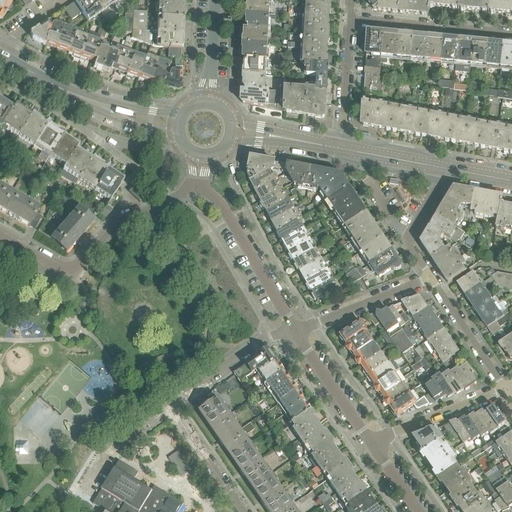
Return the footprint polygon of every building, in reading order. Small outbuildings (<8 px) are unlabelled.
[(11,6),(12,4),(3,0),(0,0),(0,20),(1,20),(2,21),(7,12),(9,13),(12,13),(14,10),(13,7),(11,6)] [(113,6),(108,0),(79,0),(75,3),(82,14),(88,22),(113,6)] [(182,3),(182,0),(158,0),(157,19),(182,20),(182,7),(184,6),(184,5),(184,4),(182,3)] [(269,15),(269,0),(247,0),(247,8),(246,9),(246,11),(247,13),(247,14),(269,15)] [(369,0),(369,7),(370,7),(373,10),(373,11),(398,13),(399,0),(369,0)] [(428,12),(428,0),(399,0),(398,13),(427,16),(428,12)] [(458,10),(459,0),(428,0),(428,12),(429,12),(430,9),(434,9),(436,8),(452,9),(452,11),(456,11),(457,10),(458,10)] [(488,13),(489,0),(459,0),(458,10),(460,10),(460,12),(464,12),(466,11),(481,12),(482,14),(486,14),(487,13),(488,13)] [(511,0),(489,0),(488,13),(490,13),(490,14),(494,15),(495,13),(511,15),(511,16),(511,0)] [(77,18),(82,14),(75,3),(70,7),(77,18)] [(331,14),(331,7),(306,5),(305,25),(304,35),(329,37),(330,30),(328,30),(329,14),(331,14)] [(71,21),(77,18),(70,7),(64,11),(71,21)] [(147,13),(140,13),(138,13),(131,12),(131,15),(124,15),(123,34),(132,35),(132,41),(153,48),(168,49),(180,50),(181,37),(183,36),(183,35),(146,33),(147,18),(147,13)] [(268,46),(269,21),(274,21),(274,16),(269,16),(269,15),(247,14),(247,15),(246,16),(246,18),(247,20),(246,30),(244,30),(244,39),(243,40),(243,43),(244,44),(268,46)] [(181,33),(181,24),(182,20),(157,19),(147,18),(146,33),(183,35),(183,34),(181,33)] [(53,25),(55,23),(52,19),(30,34),(30,37),(33,40),(45,46),(53,25)] [(57,48),(65,27),(55,23),(53,25),(45,46),(50,48),(54,47),(57,48)] [(67,54),(75,33),(76,31),(65,27),(57,48),(61,49),(63,53),(67,54)] [(78,61),(86,37),(75,33),(67,54),(71,56),(70,56),(72,59),(78,61)] [(381,57),(383,34),(368,33),(367,34),(366,56),(371,56),(371,61),(366,61),(365,68),(364,75),(365,75),(379,77),(379,69),(381,57)] [(411,60),(413,37),(383,34),(381,57),(411,60)] [(326,59),(327,43),(329,43),(329,37),(304,35),(304,44),(288,43),(288,49),(303,50),(302,64),(305,64),(327,66),(328,59),(326,59)] [(90,63),(98,42),(86,37),(78,61),(83,63),(86,63),(87,62),(90,63)] [(440,63),(443,40),(413,37),(411,60),(440,63)] [(471,66),(473,43),(443,40),(440,63),(471,66)] [(101,72),(110,46),(98,42),(90,63),(94,64),(93,67),(95,70),(101,72)] [(500,69),(503,46),(473,43),(471,66),(500,69)] [(266,77),(268,46),(244,44),(244,46),(243,46),(242,49),(243,51),(243,57),(245,57),(244,70),(243,71),(243,73),(244,75),(266,77)] [(114,72),(122,50),(110,46),(101,72),(106,74),(109,73),(110,70),(114,72)] [(511,69),(511,46),(503,46),(500,69),(511,69)] [(180,59),(180,50),(168,49),(167,58),(180,59)] [(131,61),(134,55),(122,50),(114,72),(118,73),(118,74),(120,76),(125,78),(131,61)] [(146,59),(139,57),(134,55),(131,61),(125,78),(131,80),(134,80),(134,78),(138,80),(146,59)] [(150,82),(159,61),(147,56),(146,59),(138,80),(144,82),(147,82),(147,81),(150,82)] [(161,89),(170,65),(159,61),(150,82),(154,84),(156,86),(161,89)] [(174,68),(174,65),(170,64),(170,65),(161,89),(176,93),(180,91),(181,69),(174,68)] [(327,77),(327,66),(305,64),(305,70),(307,70),(306,83),(313,84),(314,77),(317,77),(327,77)] [(266,108),(284,112),(285,93),(284,93),(265,92),(266,77),(244,75),(244,76),(243,77),(243,80),(244,81),(243,92),(242,92),(241,102),(243,104),(266,108)] [(386,79),(379,77),(365,75),(364,93),(365,93),(365,94),(373,95),(374,95),(380,97),(383,97),(386,79)] [(324,118),(326,94),(327,77),(317,77),(316,90),(284,87),(284,93),(285,93),(284,112),(322,120),(324,118)] [(479,94),(480,85),(470,84),(469,93),(479,94)] [(511,101),(511,100),(511,93),(499,92),(498,99),(511,101)] [(391,131),(396,109),(372,105),(373,95),(365,94),(365,106),(363,105),(362,116),(361,125),(362,125),(362,126),(363,126),(363,127),(368,128),(368,127),(374,128),(374,129),(378,130),(379,129),(385,130),(386,132),(389,132),(391,131)] [(15,107),(11,105),(0,97),(0,129),(2,127),(15,107)] [(18,137),(33,115),(17,104),(15,107),(2,127),(18,137)] [(449,142),(450,142),(454,120),(442,118),(444,109),(438,108),(436,117),(425,114),(421,137),(422,138),(425,139),(426,138),(444,141),(445,143),(448,143),(449,142)] [(421,137),(425,114),(396,109),(391,131),(392,131),(393,133),(395,133),(397,132),(406,134),(415,136),(416,137),(419,138),(420,137),(421,137)] [(33,147),(48,124),(33,115),(18,137),(33,147)] [(479,148),(484,125),(470,123),(454,120),(450,142),(451,144),(454,144),(456,143),(474,147),(475,148),(477,149),(479,148)] [(64,135),(50,126),(48,124),(33,147),(49,157),(64,135)] [(509,153),(511,138),(511,130),(484,125),(479,148),(480,148),(480,149),(483,150),(485,149),(503,152),(504,154),(507,154),(509,153)] [(79,145),(65,136),(64,135),(49,157),(64,168),(77,148),(79,145)] [(78,181),(93,159),(77,148),(64,168),(62,171),(78,181)] [(19,157),(15,162),(26,168),(29,163),(19,157)] [(108,169),(104,166),(93,159),(78,181),(94,191),(108,169)] [(275,164),(251,159),(250,159),(248,159),(247,160),(246,161),(246,163),(246,164),(247,165),(248,166),(249,166),(247,176),(250,181),(273,168),(281,170),(282,165),(275,164)] [(311,170),(288,166),(286,173),(294,186),(298,187),(298,189),(302,190),(303,188),(307,189),(311,170)] [(281,172),(281,170),(273,168),(250,181),(251,183),(250,185),(251,188),(254,188),(255,191),(275,180),(278,179),(274,174),(279,172),(281,172)] [(124,179),(112,171),(108,169),(94,191),(109,202),(102,213),(108,216),(119,199),(114,196),(120,187),(119,187),(124,179)] [(349,189),(340,176),(311,170),(307,189),(312,190),(312,192),(317,193),(317,191),(319,191),(328,203),(349,189)] [(280,185),(278,186),(275,180),(255,191),(255,192),(255,193),(255,194),(257,199),(259,199),(260,202),(280,191),(282,190),(280,185)] [(146,197),(134,187),(134,186),(128,193),(140,204),(146,197)] [(0,210),(1,211),(11,193),(0,187),(0,210)] [(345,228),(366,214),(356,200),(349,189),(328,203),(334,213),(333,215),(336,219),(337,218),(345,228)] [(470,217),(474,193),(454,189),(437,216),(455,228),(458,224),(460,225),(464,218),(469,221),(470,217)] [(285,194),(283,196),(280,191),(260,202),(261,203),(260,204),(263,208),(264,209),(266,212),(286,201),(288,200),(285,194)] [(38,209),(27,203),(11,193),(1,211),(28,227),(36,214),(38,209)] [(498,219),(501,206),(502,198),(474,193),(470,217),(475,218),(493,221),(494,218),(498,219)] [(291,204),(288,205),(286,201),(266,212),(267,213),(266,214),(268,219),(270,219),(272,222),(292,211),(294,209),(291,204)] [(83,204),(79,208),(88,216),(92,212),(83,204)] [(506,209),(505,207),(501,206),(498,219),(496,230),(501,231),(501,233),(504,233),(506,232),(506,230),(511,231),(511,227),(511,208),(509,208),(508,209),(506,209)] [(66,253),(94,221),(88,216),(79,208),(51,240),(66,253)] [(297,214),(294,216),(292,211),(272,222),(271,222),(272,223),(271,225),(273,229),(276,230),(277,232),(297,221),(299,220),(297,214)] [(34,230),(41,218),(36,214),(28,227),(29,227),(34,230)] [(383,240),(374,227),(366,214),(345,228),(362,254),(383,240)] [(464,233),(455,228),(437,216),(420,243),(432,261),(445,252),(440,243),(444,237),(455,244),(457,241),(459,242),(464,233)] [(302,225),(300,226),(297,221),(277,232),(278,233),(277,236),(279,239),(281,240),(282,242),(305,230),(304,227),(302,225)] [(306,236),(308,235),(305,230),(282,242),(284,245),(284,247),(286,250),(288,251),(288,252),(308,241),(306,236)] [(314,251),(316,250),(318,249),(313,239),(308,241),(288,252),(290,255),(289,257),(291,260),(293,262),(294,262),(314,251)] [(469,239),(465,244),(472,248),(475,243),(469,239)] [(400,265),(390,251),(383,240),(362,254),(371,268),(379,280),(393,270),(394,271),(395,271),(396,271),(397,271),(398,270),(399,270),(400,269),(400,268),(400,266),(400,265)] [(465,267),(460,259),(454,251),(452,253),(449,249),(445,252),(432,261),(448,284),(465,272),(462,269),(465,267)] [(322,260),(319,255),(316,250),(314,251),(294,262),(296,265),(295,267),(297,270),(299,271),(300,272),(320,261),(322,260)] [(327,264),(328,263),(325,258),(322,260),(320,261),(300,272),(302,275),(301,277),(303,280),(305,281),(306,282),(325,271),(323,267),(324,266),(325,267),(327,265),(327,264)] [(366,276),(363,272),(360,267),(355,270),(361,279),(366,276)] [(361,279),(355,270),(353,268),(352,268),(349,270),(349,271),(351,273),(357,282),(361,279)] [(328,276),(330,275),(327,270),(325,271),(306,282),(307,285),(307,287),(308,291),(311,292),(331,282),(328,276)] [(486,274),(490,279),(492,278),(496,275),(492,270),(486,274)] [(357,282),(351,273),(349,271),(344,273),(352,285),(357,282)] [(501,288),(505,289),(508,275),(499,273),(494,277),(501,288)] [(485,292),(476,279),(477,279),(474,274),(457,285),(472,307),(489,296),(485,291),(485,292)] [(492,285),(495,283),(492,278),(490,279),(482,285),(485,289),(491,284),(492,285)] [(334,287),(336,285),(333,280),(331,282),(311,292),(313,295),(312,298),(314,301),(316,301),(317,302),(327,297),(328,299),(337,293),(334,287)] [(494,297),(491,300),(489,296),(472,307),(488,329),(497,323),(504,318),(507,316),(509,315),(504,307),(506,306),(504,302),(503,302),(502,300),(498,303),(494,297)] [(428,309),(421,299),(418,298),(402,304),(408,313),(409,313),(413,319),(428,309)] [(405,325),(404,325),(393,308),(388,311),(400,329),(405,325)] [(436,321),(428,310),(428,309),(413,319),(412,320),(416,325),(417,324),(421,331),(436,321)] [(400,329),(388,311),(387,310),(382,314),(381,313),(375,317),(380,324),(387,334),(391,339),(402,332),(400,329)] [(380,324),(375,317),(374,315),(368,317),(374,325),(368,329),(369,331),(377,326),(380,324)] [(500,328),(508,323),(504,318),(497,323),(500,328)] [(427,342),(443,332),(436,321),(421,331),(425,337),(424,338),(427,342)] [(366,333),(359,323),(354,326),(352,323),(339,328),(343,333),(340,336),(339,339),(341,342),(345,343),(347,346),(366,333)] [(500,328),(497,323),(488,329),(492,337),(501,331),(500,328)] [(387,334),(380,324),(377,326),(384,336),(387,334)] [(413,348),(412,347),(408,340),(405,337),(402,332),(391,339),(402,356),(413,348)] [(436,353),(450,343),(443,332),(427,342),(424,345),(431,356),(436,353)] [(380,354),(373,343),(366,333),(347,346),(346,349),(348,352),(352,353),(357,360),(356,363),(358,366),(361,366),(362,367),(380,354)] [(412,347),(416,344),(411,338),(408,340),(412,347)] [(511,360),(511,345),(507,339),(499,345),(500,345),(499,346),(502,350),(503,349),(510,360),(511,360)] [(453,358),(458,354),(450,343),(436,353),(440,359),(439,360),(442,365),(443,365),(446,362),(450,360),(453,358)] [(424,360),(426,358),(419,348),(415,351),(423,361),(424,361),(424,360)] [(260,374),(276,363),(268,350),(232,375),(240,387),(246,383),(244,379),(257,370),(260,374)] [(367,378),(388,364),(380,354),(362,367),(363,370),(363,373),(367,378)] [(395,374),(398,371),(392,361),(388,364),(367,378),(370,383),(373,384),(376,387),(375,387),(395,374)] [(279,366),(277,363),(276,363),(260,374),(266,383),(264,384),(265,385),(266,384),(267,384),(283,373),(283,372),(283,370),(281,367),(279,366)] [(476,385),(477,382),(466,366),(459,372),(471,389),(476,385)] [(471,389),(459,372),(457,370),(450,375),(462,392),(464,390),(466,392),(471,389)] [(414,372),(406,378),(407,380),(415,375),(415,374),(414,373),(414,372)] [(288,377),(286,377),(283,373),(267,384),(272,392),(271,394),(272,395),(273,394),(290,383),(289,382),(290,380),(288,377)] [(462,392),(450,375),(449,373),(441,378),(453,396),(456,394),(457,396),(462,392)] [(383,398),(402,384),(395,374),(375,387),(375,390),(377,393),(380,394),(383,398)] [(453,396),(441,378),(439,375),(430,382),(442,399),(446,396),(448,399),(453,396)] [(435,403),(442,399),(430,382),(423,387),(428,395),(429,395),(435,403)] [(294,387),(293,387),(290,383),(273,394),(279,402),(278,403),(279,405),(280,404),(297,393),(296,391),(296,390),(294,387)] [(390,408),(409,395),(402,384),(383,398),(385,401),(384,404),(386,407),(390,408)] [(223,387),(217,391),(220,396),(226,391),(223,387)] [(301,397),(299,396),(297,393),(280,404),(286,412),(284,413),(285,415),(287,414),(304,402),(303,401),(303,399),(301,397)] [(416,404),(409,395),(390,408),(392,411),(391,414),(393,417),(397,418),(413,406),(416,411),(429,406),(431,405),(434,404),(435,403),(429,395),(428,395),(416,404)] [(211,428),(229,416),(218,400),(211,405),(210,403),(202,408),(203,411),(200,413),(211,428)] [(252,401),(247,405),(251,412),(257,408),(252,401)] [(308,407),(307,406),(304,402),(287,414),(293,422),(291,424),(292,425),(311,412),(310,411),(310,409),(308,407)] [(495,410),(492,409),(486,413),(498,430),(506,425),(495,410)] [(322,427),(321,425),(320,424),(318,425),(314,419),(315,416),(312,412),(311,413),(311,412),(292,425),(295,429),(293,431),(305,448),(307,447),(311,452),(330,439),(327,434),(324,434),(320,428),(322,427)] [(491,435),(498,430),(486,413),(483,414),(482,413),(481,413),(477,416),(489,433),(491,435)] [(249,445),(229,416),(211,428),(232,458),(249,445)] [(481,439),(489,433),(477,416),(474,418),(473,416),(472,416),(468,419),(480,437),(481,439)] [(472,442),(480,437),(468,419),(465,421),(464,420),(459,423),(471,440),(472,442)] [(472,442),(471,440),(459,423),(456,425),(455,423),(450,425),(459,438),(466,448),(473,443),(472,442)] [(453,442),(459,438),(450,425),(443,428),(446,431),(449,436),(453,442)] [(438,431),(437,430),(413,438),(417,445),(416,446),(422,454),(440,442),(442,440),(437,432),(438,431)] [(511,450),(511,434),(500,442),(497,444),(496,444),(491,447),(499,459),(504,455),(511,450)] [(349,466),(345,461),(343,461),(338,455),(340,454),(338,451),(336,452),(332,446),(333,444),(330,439),(311,452),(314,456),(312,458),(319,467),(312,472),(317,479),(324,475),(324,476),(326,475),(330,480),(349,466)] [(494,441),(487,446),(489,449),(491,447),(496,444),(497,444),(495,441),(494,441)] [(455,460),(451,453),(446,446),(444,448),(440,442),(422,454),(422,455),(421,457),(423,460),(425,460),(435,473),(434,475),(436,479),(438,478),(439,479),(457,467),(453,461),(455,460)] [(270,475),(260,460),(249,445),(232,458),(253,488),(270,475)] [(474,459),(480,455),(478,451),(471,456),(474,459)] [(172,457),(168,459),(171,463),(178,474),(181,478),(190,472),(192,470),(179,452),(177,453),(172,457)] [(493,463),(498,460),(493,453),(488,456),(493,463)] [(119,462),(93,506),(103,511),(178,511),(183,505),(155,488),(152,492),(133,481),(138,474),(119,462)] [(501,474),(505,471),(501,465),(496,468),(501,474)] [(359,481),(359,480),(357,478),(355,479),(351,473),(352,471),(349,466),(330,480),(333,484),(331,485),(337,495),(343,503),(345,502),(348,506),(349,507),(367,494),(366,493),(367,491),(364,488),(362,488),(357,482),(359,481)] [(472,484),(468,478),(463,471),(461,472),(457,467),(439,479),(439,480),(438,481),(440,485),(442,485),(450,496),(451,496),(452,498),(451,499),(453,503),(455,502),(456,503),(474,491),(470,485),(472,484)] [(496,468),(496,469),(495,468),(485,475),(489,481),(494,488),(496,491),(497,493),(508,509),(511,506),(511,489),(508,485),(506,481),(505,480),(504,481),(500,474),(501,474),(496,468)] [(282,511),(292,506),(270,475),(253,488),(269,511),(282,511)] [(489,481),(484,484),(490,494),(495,491),(489,481)] [(491,511),(484,502),(480,495),(477,496),(474,491),(456,503),(456,504),(455,506),(457,509),(460,509),(461,511),(491,511)] [(508,509),(497,493),(496,491),(491,494),(496,501),(495,502),(501,511),(505,511),(509,510),(508,509)] [(378,511),(376,509),(378,507),(376,504),(374,505),(370,499),(371,497),(369,495),(367,495),(367,494),(349,507),(348,506),(345,508),(348,511),(378,511)] [(322,505),(331,499),(329,496),(320,502),(322,505)] [(331,511),(329,507),(334,503),(331,499),(322,505),(326,511),(331,511)]
